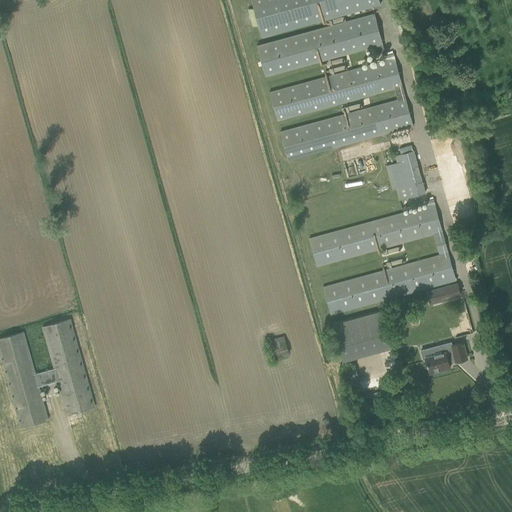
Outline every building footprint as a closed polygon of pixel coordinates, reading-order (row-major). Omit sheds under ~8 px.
[(252,0),(262,36),(381,3),(379,0),(252,0)] [(375,13),(257,45),(265,76),(375,47),(377,54),(386,52),(375,13)] [(387,60),(268,92),(276,120),(394,88),(397,100),(279,132),(287,160),(413,126),(394,58),(387,60)] [(395,155),(397,163),(390,165),(397,191),(399,190),(401,199),(425,193),(413,150),(395,155)] [(448,253),(435,204),(433,199),(426,201),(427,206),(309,238),(316,266),(433,234),(439,255),(322,287),(330,314),(447,282),(456,280),(456,278),(455,278),(448,253)] [(434,289),(426,291),(430,305),(438,303),(461,296),(457,283),(434,289)] [(381,311),(333,324),(343,362),(391,349),(381,311)] [(23,332),(0,338),(0,355),(20,427),(47,419),(38,386),(57,381),(67,414),(94,406),(85,373),(69,319),(42,327),(54,369),(35,374),(23,332)] [(274,359),(290,354),(284,336),(268,341),(274,359)] [(462,342),(453,345),(451,345),(451,343),(421,351),(424,361),(426,361),(429,373),(449,368),(448,361),(454,359),(455,362),(467,359),(462,342)]
